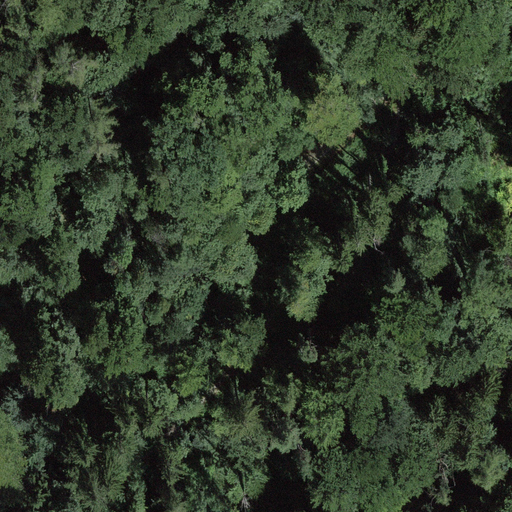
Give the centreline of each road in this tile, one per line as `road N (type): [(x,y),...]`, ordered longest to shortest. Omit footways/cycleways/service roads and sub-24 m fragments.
road 1 (track): [(80,511),(176,431),(342,224),(390,157),(401,75),(507,0)]
road 2 (track): [(0,378),(157,316),(401,75)]
